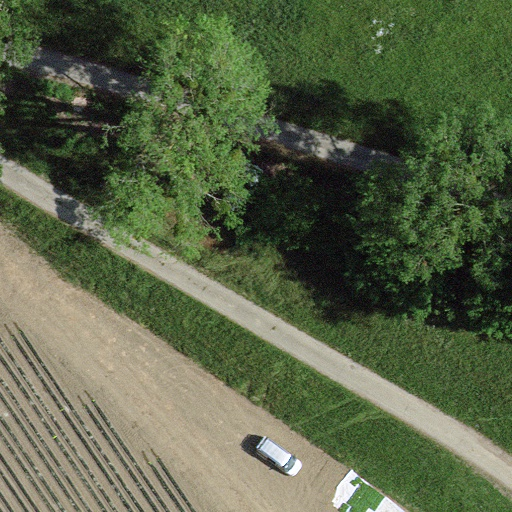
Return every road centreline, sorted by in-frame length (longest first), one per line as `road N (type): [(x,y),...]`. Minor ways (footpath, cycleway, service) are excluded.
road 1 (track): [(0,183),(511,477)]
road 2 (track): [(0,53),(511,197)]
